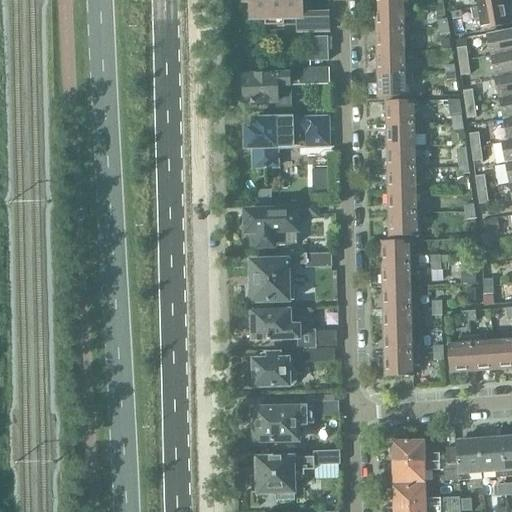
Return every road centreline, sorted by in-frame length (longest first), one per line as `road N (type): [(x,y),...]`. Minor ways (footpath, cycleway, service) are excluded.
road 1 (primary): [(101,0),(129,511)]
road 2 (residential): [(206,511),(193,0)]
road 3 (primary): [(176,511),(164,0)]
road 4 (residential): [(341,0),(352,413)]
road 5 (residential): [(352,413),(511,403)]
